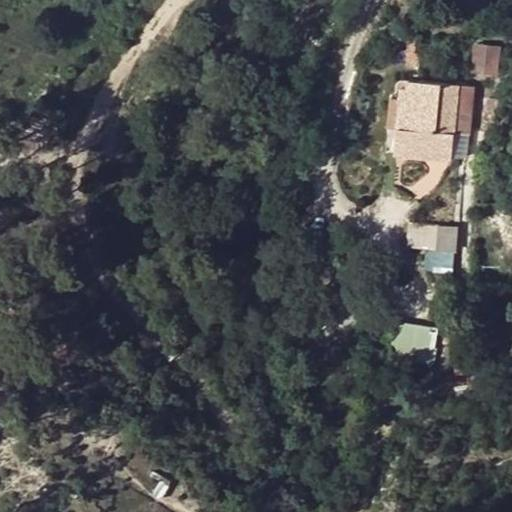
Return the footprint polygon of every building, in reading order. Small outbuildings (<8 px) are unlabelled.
[(410,61),(422,62),(425,34),(412,34),(410,61)] [(492,72),(495,41),(475,40),(472,70),(492,72)] [(403,95),(400,126),(398,153),(455,160),(458,121),(471,123),(474,85),(413,78),(412,85),(404,85),(403,95)] [(391,126),(400,126),(403,95),(395,94),(391,126)] [(408,216),(406,240),(430,243),(433,218),(408,216)] [(436,245),(455,248),(458,222),(439,220),(436,245)] [(457,264),(457,248),(426,248),(426,264),(457,264)] [(337,291),(323,302),(348,333),(362,321),(337,291)] [(318,331),(321,329),(334,344),(348,333),(323,302),(305,317),(318,331)] [(437,358),(439,322),(396,319),(393,356),(437,358)]
